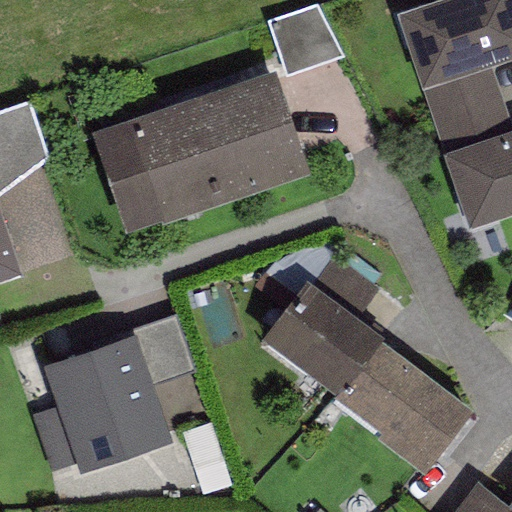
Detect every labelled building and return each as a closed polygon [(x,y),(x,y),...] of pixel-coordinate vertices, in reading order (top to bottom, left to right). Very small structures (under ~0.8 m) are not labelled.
[(511,0),(458,0),(396,21),(422,98),(492,74),(511,66),(511,0)] [(316,11),(271,25),(287,80),(340,59),(316,11)] [(511,128),(492,74),(422,98),(444,161),(511,138),(511,128)] [(275,80),(93,142),(129,247),(311,185),(275,80)] [(0,116),(0,195),(48,162),(30,107),(0,116)] [(511,138),(444,161),(468,237),(511,222),(511,138)] [(0,289),(21,283),(0,217),(0,289)] [(333,407),(381,350),(307,289),(260,347),(333,407)] [(91,347),(95,358),(136,345),(151,388),(193,375),(176,320),(91,347)] [(95,358),(45,374),(56,411),(31,419),(50,477),(75,470),(78,479),(172,450),(151,388),(136,345),(95,358)] [(381,350),(333,407),(422,480),(470,422),(381,350)] [(503,511),(477,490),(461,511),(503,511)]
